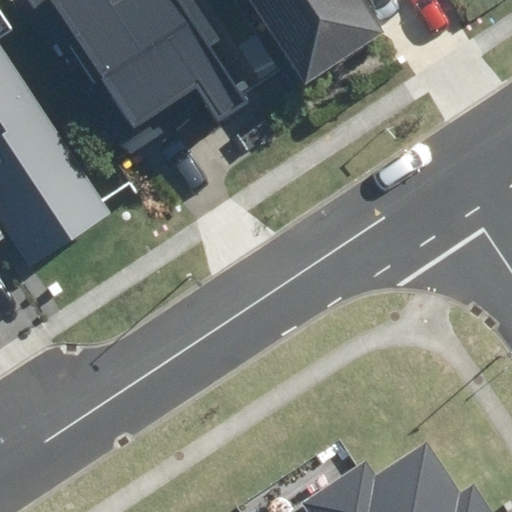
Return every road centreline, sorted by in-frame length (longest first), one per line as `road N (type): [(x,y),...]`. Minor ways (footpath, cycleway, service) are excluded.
road 1 (residential): [(0,460),(433,167)]
road 2 (residential): [(433,167),(511,280)]
